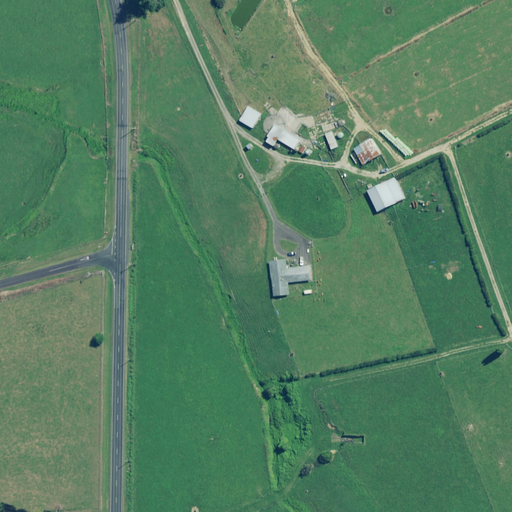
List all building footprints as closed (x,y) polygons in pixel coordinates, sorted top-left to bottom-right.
[(261,115),(248,107),(239,121),(253,129),(261,115)] [(300,140),(275,125),(265,142),(273,146),(277,140),(294,149),(300,140)] [(338,147),(332,132),(325,135),(331,150),(338,147)] [(381,155),(371,139),(353,149),(363,166),(381,155)] [(405,199),(395,178),(367,191),(377,212),(405,199)] [(287,269),(286,260),(270,262),(274,297),(290,295),(288,283),(311,281),(309,267),(287,269)]
